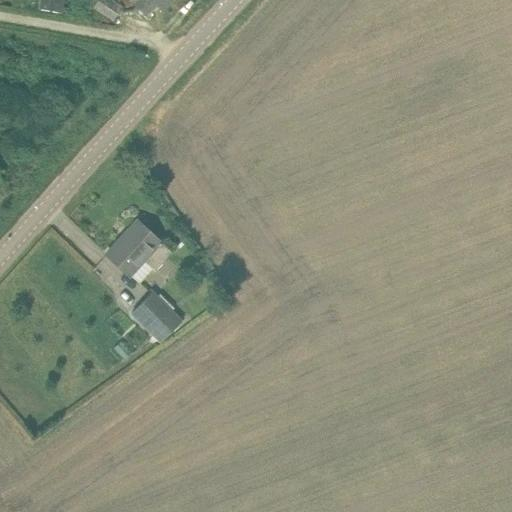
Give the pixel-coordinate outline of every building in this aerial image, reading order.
[(58,11),(59,0),(33,0),(32,7),(58,11)] [(97,0),(93,7),(114,20),(122,6),(112,0),(97,0)] [(137,0),(135,3),(146,14),(157,4),(161,8),(168,0),(137,0)] [(106,254),(129,275),(144,259),(155,270),(172,252),(160,241),(137,220),(106,254)] [(140,303),(169,332),(180,320),(151,292),(140,303)]
